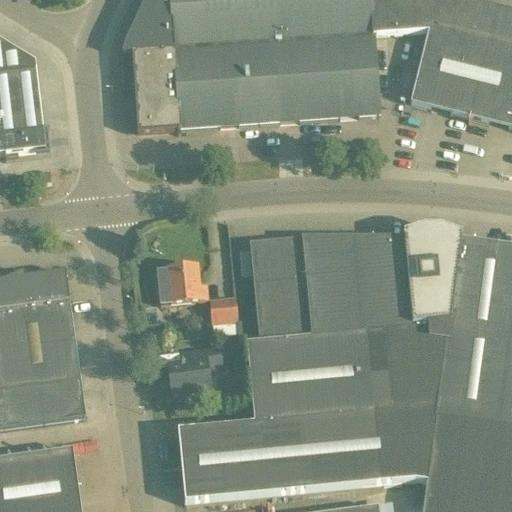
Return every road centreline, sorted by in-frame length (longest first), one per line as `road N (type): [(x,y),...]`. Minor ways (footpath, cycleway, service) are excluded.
road 1 (tertiary): [(102,211),(353,189),(511,204)]
road 2 (unclassified): [(142,511),(102,211)]
road 3 (unclassified): [(102,211),(85,46)]
